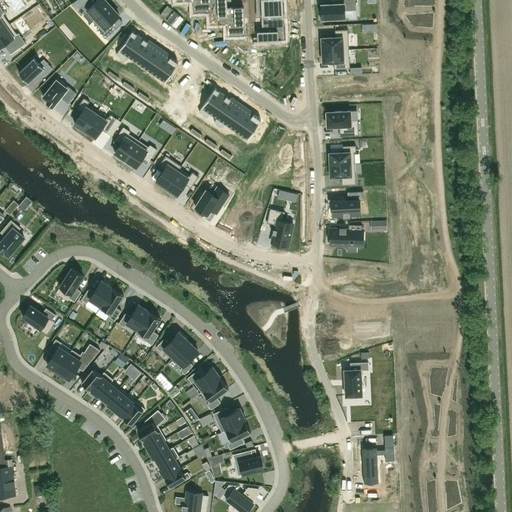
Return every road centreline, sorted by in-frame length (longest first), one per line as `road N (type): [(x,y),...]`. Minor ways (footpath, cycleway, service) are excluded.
road 1 (unclassified): [(500,511),(476,0)]
road 2 (residential): [(13,288),(57,256),(90,252),(197,323),(250,387),(279,450),(283,481),(266,511)]
road 3 (residential): [(0,77),(39,115),(209,235),(254,254),(316,264)]
road 4 (residential): [(0,324),(20,369),(121,442),(153,511)]
road 5 (residential): [(127,0),(288,117),(314,120)]
road 6 (residential): [(314,120),(316,264)]
road 7 (residential): [(307,0),(314,120)]
